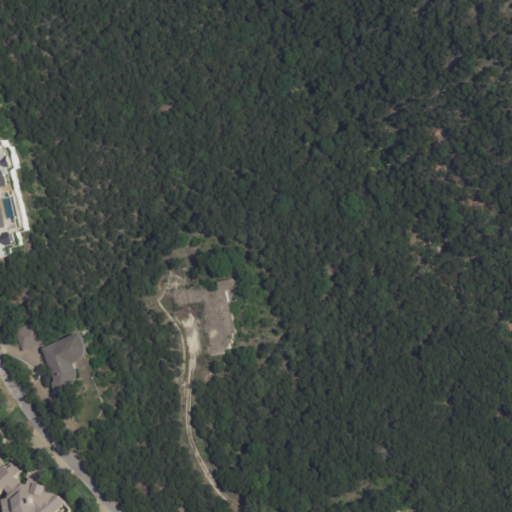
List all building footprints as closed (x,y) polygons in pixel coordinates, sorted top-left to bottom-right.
[(14,245),(1,188),(9,186),(5,168),(12,167),(7,147),(0,148),(0,258),(7,257),(5,247),(14,245)] [(227,291),(236,290),(234,279),(216,282),(217,286),(174,293),(175,298),(178,306),(186,304),(188,303),(200,301),(205,333),(206,336),(209,355),(235,341),(227,291)] [(42,346),(25,352),(17,330),(41,321),(49,344),(42,346)] [(87,362),(81,364),(84,374),(83,382),(78,386),(60,393),(55,382),(58,381),(47,350),(91,333),(96,348),(96,351),(95,355),(93,358),(90,360),(87,362)] [(23,472),(19,476),(22,479),(20,481),(25,485),(30,486),(31,478),(41,482),(40,484),(50,487),(50,492),(52,490),(59,497),(60,495),(70,503),(61,511),(11,511),(8,501),(14,500),(12,494),(10,492),(3,499),(0,496),(0,471),(6,465),(8,466),(11,463),(14,465),(15,465),(23,472)]
